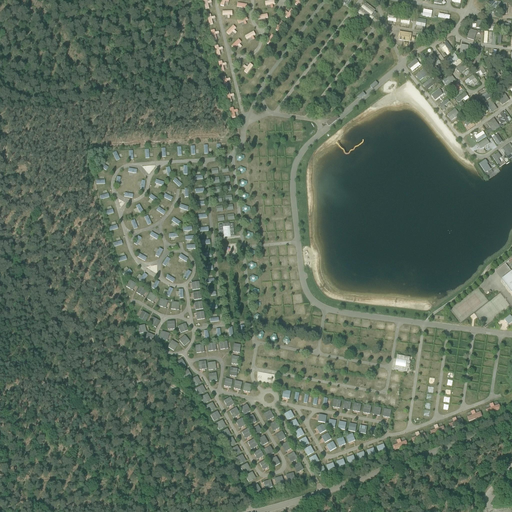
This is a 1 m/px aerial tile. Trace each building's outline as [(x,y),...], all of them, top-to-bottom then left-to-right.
[(211,1),(207,1),(207,0),(202,0),(205,10),(209,9),(208,4),(211,3),(211,1)] [(365,23),(368,25),(377,14),(374,12),(375,10),(366,3),(355,16),(365,23)] [(422,16),(431,18),(432,11),(423,9),(422,16)] [(215,17),(211,17),(211,15),(207,15),(208,25),(213,25),(212,20),(215,19),(215,17)] [(424,28),(426,21),(417,18),(415,25),(424,28)] [(277,28),(275,30),(278,32),(285,25),(281,21),(276,27),(277,28)] [(218,32),(215,32),(214,30),(210,31),(213,41),(217,40),(215,35),(219,34),(218,32)] [(246,40),(251,38),(252,40),(254,40),(253,37),(255,36),(254,32),(244,35),(246,40)] [(412,34),(399,32),(398,41),(411,42),(412,34)] [(271,34),(265,42),(269,45),(275,38),(271,34)] [(238,39),(232,45),(235,48),(241,42),(238,39)] [(440,46),(447,56),(454,51),(446,41),(440,46)] [(467,44),(457,45),(459,55),(468,54),(467,44)] [(214,46),(216,56),(220,55),(219,50),(222,49),(222,48),(219,48),(218,45),(214,46)] [(474,59),(480,60),(482,49),(476,48),(474,59)] [(429,64),(436,58),(432,53),(425,58),(429,64)] [(451,66),(458,59),(454,53),(446,60),(451,66)] [(411,72),(420,65),(416,59),(407,66),(411,72)] [(437,69),(435,66),(440,63),(439,61),(431,65),(435,71),(437,69)] [(246,68),(243,72),(247,74),(253,66),(249,63),(246,68)] [(455,69),(460,74),(466,69),(461,63),(455,69)] [(475,74),(479,72),(481,76),(486,74),(482,66),(473,70),(475,74)] [(419,81),(427,75),(423,70),(415,76),(419,81)] [(448,81),(444,84),(446,87),(455,80),(450,75),(445,79),(448,81)] [(472,75),(464,82),(466,85),(472,81),(474,84),(477,81),(472,75)] [(230,81),(229,78),(226,79),(225,77),(221,77),(224,88),(228,87),(227,82),(230,81)] [(430,79),(422,85),(426,90),(434,84),(430,79)] [(455,95),(462,89),(458,84),(451,90),(455,95)] [(439,89),(430,96),(435,101),(443,94),(439,89)] [(232,102),(231,97),(234,96),(233,94),(230,94),(230,92),(225,93),(228,103),(232,102)] [(502,105),(509,101),(503,92),(496,97),(502,105)] [(459,105),(469,100),(466,93),(455,99),(459,105)] [(480,96),(484,102),(490,98),(486,93),(480,96)] [(337,101),(343,106),(347,101),(340,96),(337,101)] [(442,111),(446,109),(444,106),(449,102),(447,99),(438,105),(442,111)] [(491,113),(497,109),(490,99),(484,103),(491,113)] [(235,118),(235,113),(238,113),(237,109),(234,110),(233,108),(229,108),(231,119),(235,118)] [(450,122),(459,115),(455,109),(446,116),(450,122)] [(498,115),(500,119),(497,120),(501,125),(508,121),(503,112),(498,115)] [(474,137),(478,143),(486,137),(482,131),(474,137)] [(497,145),(502,142),(497,134),(492,138),(497,145)] [(477,144),(479,149),(490,145),(487,140),(477,144)] [(511,157),(510,154),(511,153),(511,150),(511,148),(509,144),(502,149),(509,160),(511,157)] [(178,187),(181,184),(175,178),(172,181),(178,187)] [(262,217),(262,199),(254,199),(254,214),(257,214),(257,217),(262,217)] [(158,207),(156,210),(162,215),(165,213),(158,207)] [(173,218),(170,221),(178,226),(180,222),(173,218)] [(229,224),(222,224),(222,225),(218,226),(220,238),(228,237),(234,237),(233,224),(229,224)] [(137,236),(133,243),(136,246),(141,238),(137,236)] [(278,257),(279,265),(287,265),(287,256),(278,257)] [(182,277),(186,280),(190,272),(187,270),(182,277)] [(511,270),(501,279),(511,293),(511,270)] [(144,273),(138,279),(141,282),(147,276),(144,273)] [(172,283),(174,280),(167,275),(165,278),(172,283)] [(125,287),(132,291),(136,284),(129,280),(125,287)] [(191,283),(192,300),(200,300),(199,282),(191,283)] [(142,297),(146,291),(139,287),(135,293),(142,297)] [(149,292),(145,299),(152,303),(156,297),(149,292)] [(157,306),(165,308),(167,301),(159,299),(157,306)] [(195,312),(196,320),(203,319),(202,302),(194,302),(194,312),(195,312)] [(141,311),(137,318),(145,322),(149,315),(141,311)] [(155,328),(159,321),(152,317),(148,324),(155,328)] [(351,326),(359,328),(360,319),(353,318),(351,326)] [(166,322),(166,330),(174,329),(174,321),(166,322)] [(185,323),(177,326),(180,333),(188,330),(185,323)] [(144,325),(136,327),(138,334),(146,332),(144,325)] [(159,339),(167,341),(168,333),(160,332),(159,339)] [(184,335),(178,340),(183,347),(189,342),(184,335)] [(171,340),(167,347),(173,351),(177,345),(171,340)] [(219,350),(228,349),(227,341),(218,342),(219,350)] [(215,343),(206,344),(207,352),(216,351),(215,343)] [(232,352),(240,353),(240,345),(232,344),(232,352)] [(407,372),(408,368),(409,369),(410,362),(409,362),(410,358),(397,355),(395,370),(407,372)] [(179,370),(185,366),(181,359),(175,363),(179,370)] [(229,376),(237,377),(237,368),(229,368),(229,376)] [(181,373),(184,380),(191,377),(188,370),(181,373)] [(209,382),(217,381),(216,373),(208,374),(209,382)] [(193,387),(200,383),(197,376),(190,380),(193,387)] [(223,386),(230,388),(232,380),(225,378),(223,386)] [(232,388),(240,390),(242,383),(234,381),(232,388)] [(244,383),(242,391),(249,392),(251,385),(244,383)] [(202,385),(194,389),(198,396),(205,392),(202,385)] [(283,390),(282,398),(289,399),(290,392),(283,390)] [(207,394),(200,397),(203,404),(210,401),(207,394)] [(223,401),(226,408),(233,404),(229,397),(223,401)] [(340,408),(341,400),(333,399),(332,407),(340,408)] [(342,409),(350,410),(351,403),(344,401),(342,409)] [(212,403),(205,406),(208,413),(215,409),(212,403)] [(352,411),(360,412),(361,404),(353,403),(352,411)] [(487,414),(500,409),(498,404),(497,405),(496,403),(493,404),(492,403),(489,405),(490,408),(485,410),(487,414)] [(243,415),(250,412),(246,404),(240,408),(243,415)] [(362,412),(369,414),(371,407),(364,405),(362,412)] [(229,411),(232,418),(239,414),(236,407),(229,411)] [(372,414),(379,416),(381,408),(374,407),(372,414)] [(389,418),(391,410),(384,409),(382,416),(389,418)] [(267,421),(273,418),(270,410),(263,413),(267,421)] [(283,414),(287,421),(294,417),(290,410),(283,414)] [(471,415),(467,417),(469,422),(482,417),(480,412),(475,414),(474,410),(470,412),(471,415)] [(210,415),(213,422),(220,419),(217,411),(210,415)] [(324,423),(326,416),(319,414),(317,421),(324,423)] [(246,418),(249,426),(256,422),(252,415),(246,418)] [(234,422),(238,429),(245,425),(241,418),(234,422)] [(449,427),(463,424),(462,419),(456,421),(456,418),(448,420),(449,427)] [(296,419),(289,423),(293,430),(299,426),(296,419)] [(215,424),(219,431),(225,426),(221,420),(215,424)] [(334,428),(336,421),(329,420),(327,427),(334,428)] [(275,421),(269,424),(273,431),(279,428),(275,421)] [(345,430),(346,423),(339,421),(337,429),(345,430)] [(315,428),(319,434),(326,430),(322,424),(315,428)] [(348,431),(355,432),(356,424),(349,424),(348,431)] [(252,428),(256,436),(262,432),(258,425),(252,428)] [(359,425),(358,433),(366,434),(367,427),(359,425)] [(431,436),(445,431),(443,426),(438,428),(437,425),(433,426),(434,430),(429,431),(431,436)] [(301,428),(294,432),(297,438),(304,435),(301,428)] [(227,429),(220,433),(224,439),(230,435),(227,429)] [(247,429),(240,432),(244,439),(251,435),(247,429)] [(275,435),(278,442),(286,439),(282,431),(275,435)] [(426,438),(424,434),(419,435),(418,432),(414,433),(416,437),(411,438),(412,443),(426,438)] [(328,433),(321,437),(324,443),(331,440),(328,433)] [(345,436),(348,443),(355,441),(352,434),(345,436)] [(264,436),(257,440),(261,447),(268,442),(264,436)] [(299,440),(302,447),(309,444),(306,437),(299,440)] [(343,437),(336,440),(339,447),(346,444),(343,437)] [(232,438),(226,441),(229,447),(235,444),(232,438)] [(253,439),(246,442),(250,450),(257,446),(253,439)] [(399,439),(396,440),(397,444),(392,446),(394,450),(407,445),(406,440),(401,442),(399,439)] [(281,446),(285,452),(291,448),(287,442),(281,446)] [(332,442),(326,446),(330,452),(336,448),(332,442)] [(383,444),(376,447),(379,454),(386,451),(383,444)] [(230,449),(233,456),(240,453),(237,446),(230,449)] [(268,457),(274,453),(270,446),(263,450),(268,457)] [(307,456),(314,452),(310,446),(304,450),(307,456)] [(368,457),(375,455),(374,448),(367,450),(368,457)] [(252,453),(256,460),(263,456),(260,449),(252,453)] [(287,455),(290,463),(297,459),(294,452),(287,455)] [(358,460),(365,458),(363,452),(356,454),(358,460)] [(235,458),(238,465),(245,461),(242,454),(235,458)] [(309,458),(312,465),(319,462),(316,455),(309,458)] [(346,458),(349,465),(356,462),(353,455),(346,458)] [(276,457),(269,460),(273,467),(280,464),(276,457)] [(262,470),(269,466),(266,459),(258,463),(262,470)] [(338,468),(345,466),(344,459),(336,461),(338,468)] [(246,463),(240,467),(244,474),(250,470),(246,463)] [(300,463),(293,466),(296,473),(303,470),(300,463)] [(328,473),(335,470),(333,463),(326,465),(328,473)] [(317,469),(319,476),(326,474),(323,466),(317,469)] [(252,472),(245,476),(248,482),(255,479),(252,472)] [(287,483),(295,481),(293,473),(285,475),(287,483)] [(281,476),(274,479),(276,486),(284,484),(281,476)] [(265,490),(273,487),(270,480),(262,482),(265,490)] [(251,488),(254,495),(261,492),(257,484),(251,488)]
